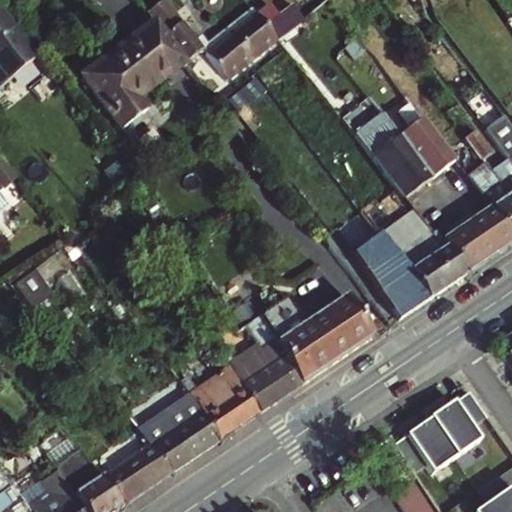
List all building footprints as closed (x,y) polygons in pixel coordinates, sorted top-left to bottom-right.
[(163,35),(180,23),(163,0),(147,13),(155,23),(163,35)] [(0,87),(38,57),(0,9),(0,87)] [(201,52),(224,82),(275,42),(255,16),(251,10),(205,45),(201,39),(195,44),(201,52)] [(155,23),(82,80),(121,131),(145,114),(135,101),(185,64),(163,35),(155,23)] [(163,35),(185,64),(201,52),(195,44),(180,23),(163,35)] [(431,202),(420,186),(428,179),(396,139),(378,116),(352,136),(414,214),(431,202)] [(396,139),(428,179),(454,159),(422,119),(396,139)] [(511,140),(511,134),(502,121),(495,127),(508,144),(511,140)] [(475,131),(467,137),(484,158),(492,152),(475,131)] [(451,137),(444,142),(470,175),(491,207),(511,237),(511,199),(492,170),(483,176),(451,137)] [(511,159),(510,157),(492,170),(511,199),(511,159)] [(0,163),(0,178),(10,187),(20,175),(2,160),(0,163)] [(0,214),(13,204),(3,192),(0,189),(0,214)] [(127,215),(214,347),(238,331),(150,201),(127,215)] [(443,243),(466,275),(495,255),(471,220),(457,229),(444,211),(440,214),(431,202),(414,214),(431,236),(434,234),(441,244),(443,243)] [(511,237),(491,207),(471,220),(495,255),(511,243),(511,237)] [(391,226),(376,236),(395,264),(406,272),(425,302),(466,275),(443,243),(441,244),(434,234),(431,236),(409,251),(391,226)] [(395,264),(376,236),(352,254),(365,273),(397,321),(425,302),(406,272),(395,264)] [(37,309),(57,293),(37,268),(17,285),(37,309)] [(344,297),(304,324),(308,329),(309,328),(316,337),(319,336),(336,361),(370,338),(372,337),(344,297)] [(304,324),(274,345),(284,360),(282,361),(300,386),(336,361),(319,336),(316,337),(309,328),(308,329),(304,324)] [(511,336),(497,347),(511,370),(511,336)] [(258,414),(300,386),(282,361),(241,388),(258,414)] [(258,414),(241,388),(236,381),(223,390),(227,396),(214,406),(208,398),(210,396),(189,369),(175,380),(188,398),(219,440),(258,414)] [(171,472),(219,440),(188,398),(140,431),(153,445),(171,472)] [(469,400),(392,451),(398,461),(411,481),(424,473),(430,482),(480,449),(471,436),(486,426),(469,400)] [(112,511),(119,507),(100,480),(88,489),(69,462),(52,441),(50,443),(33,422),(19,433),(50,467),(55,474),(72,498),(81,511),(112,511)] [(387,444),(377,450),(373,452),(384,469),(398,461),(387,444)] [(144,451),(121,466),(140,493),(152,485),(171,472),(153,445),(144,451)] [(121,466),(100,480),(119,507),(140,493),(121,466)] [(27,510),(28,511),(81,511),(72,498),(55,474),(40,484),(48,494),(27,510)] [(0,497),(1,496),(10,489),(0,475),(0,497)] [(479,492),(488,506),(508,493),(499,479),(479,492)] [(433,511),(413,482),(412,482),(399,491),(392,496),(402,511),(433,511)] [(0,511),(28,511),(27,510),(23,504),(12,491),(10,489),(1,496),(8,505),(0,511)] [(479,511),(511,511),(511,490),(508,493),(488,506),(479,511)]
